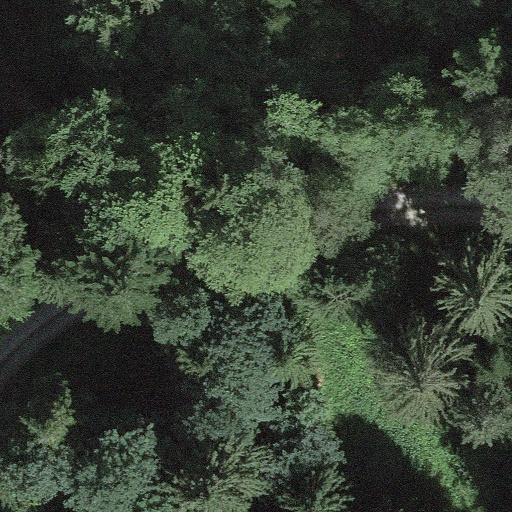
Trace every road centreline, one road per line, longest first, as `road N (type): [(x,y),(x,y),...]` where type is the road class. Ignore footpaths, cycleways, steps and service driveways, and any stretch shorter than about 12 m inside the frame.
road 1 (track): [(511,210),(423,210),(197,259),(61,317),(0,381)]
road 2 (track): [(248,247),(344,324),(403,394),(473,511)]
